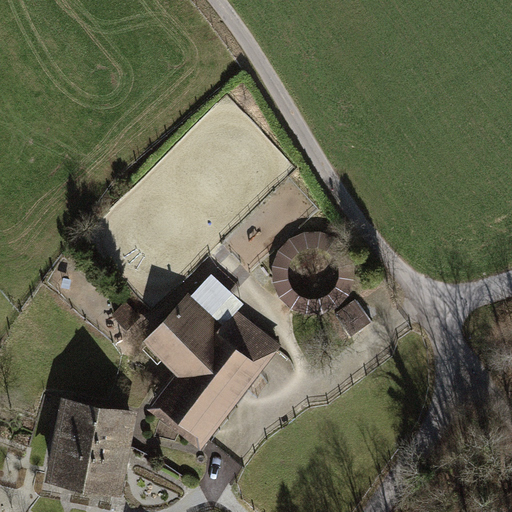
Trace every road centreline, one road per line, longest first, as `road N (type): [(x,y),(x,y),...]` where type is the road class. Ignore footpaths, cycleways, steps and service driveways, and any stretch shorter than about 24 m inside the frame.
road 1 (residential): [(368,511),(469,366),(344,201),(216,0)]
road 2 (unknown): [(220,490),(279,415),(432,309)]
